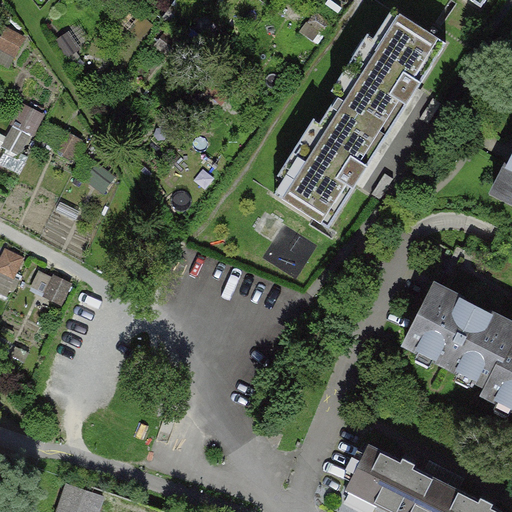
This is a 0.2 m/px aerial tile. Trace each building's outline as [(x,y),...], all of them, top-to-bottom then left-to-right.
[(469,0),(482,8),(487,0),(469,0)] [(388,137),(446,45),(397,13),(364,65),(358,60),(350,72),(357,76),(338,105),(388,137)] [(12,25),(0,44),(18,55),(30,36),(12,25)] [(443,103),(435,98),(422,119),(430,124),(443,103)] [(6,154),(28,162),(46,108),(24,100),(6,154)] [(329,229),(388,137),(338,105),(310,149),(304,145),(297,156),(303,160),(279,197),(329,229)] [(511,160),(494,195),(511,203),(511,160)] [(394,180),(386,175),(373,195),(381,200),(394,180)] [(25,259),(7,251),(0,265),(0,273),(14,281),(25,259)] [(74,284),(55,276),(45,297),(63,306),(74,284)] [(511,325),(435,286),(405,343),(488,386),(511,340),(511,325)] [(511,340),(488,386),(485,393),(511,407),(511,340)] [(143,368),(131,364),(127,376),(139,380),(143,368)] [(402,461),(369,445),(346,491),(348,492),(349,490),(392,511),(432,511),(447,484),(414,467),(415,464),(403,458),(402,461)] [(480,501),(447,484),(432,511),(503,511),(492,507),(493,504),(481,498),(480,501)] [(97,511),(99,508),(102,497),(68,486),(59,511),(97,511)] [(102,497),(99,508),(110,511),(165,511),(105,491),(102,497)]
